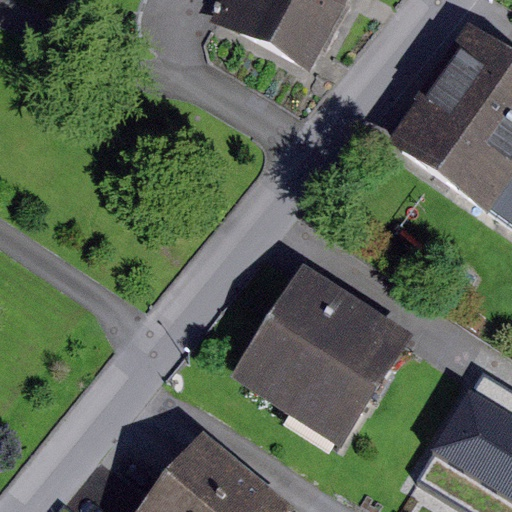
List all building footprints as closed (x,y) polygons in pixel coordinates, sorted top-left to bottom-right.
[(254,0),(238,30),(316,72),(355,0),(254,0)] [(511,67),(485,49),(412,153),(495,211),(511,187),(511,67)] [(511,187),(495,211),(511,222),(511,187)] [(413,350),(316,285),(250,383),(347,448),(413,350)] [(511,511),(511,440),(505,453),(496,447),(457,511),(511,511)] [(166,511),(279,511),(212,457),(166,511)]
